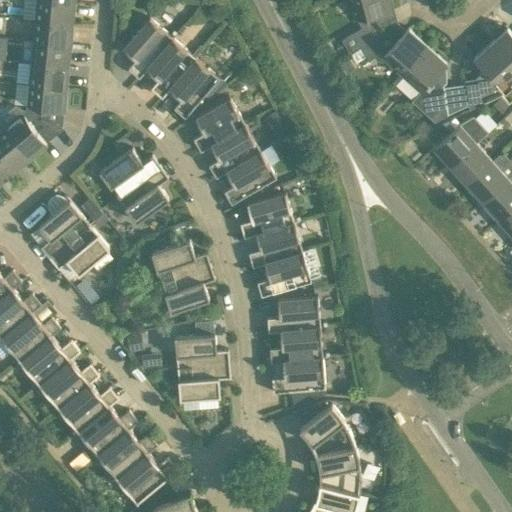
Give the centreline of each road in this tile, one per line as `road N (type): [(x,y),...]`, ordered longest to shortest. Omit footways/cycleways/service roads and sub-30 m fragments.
road 1 (residential): [(88,74),(163,135),(217,219),(234,259),(248,441)]
road 2 (residential): [(215,477),(0,235)]
road 3 (tertiary): [(339,133),(380,320),(434,419)]
road 4 (tertiary): [(511,355),(339,133)]
road 5 (residential): [(0,213),(65,159),(86,105),(88,74)]
road 6 (tertiary): [(339,133),(267,0)]
